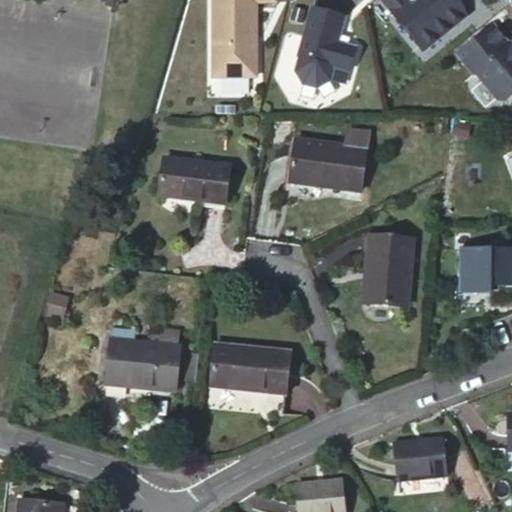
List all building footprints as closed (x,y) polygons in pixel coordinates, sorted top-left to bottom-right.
[(212,0),(212,81),(254,81),(254,6),(276,6),(275,0),(212,0)] [(411,0),(383,0),(424,50),(452,28),(455,31),(470,19),(454,0),(414,0),(413,2),(411,0)] [(347,21),(314,11),(300,62),(301,62),(297,76),(304,89),(318,93),(331,86),(335,72),(351,77),(358,54),(339,48),(347,21)] [(511,47),(495,27),(461,56),(478,77),(479,76),(501,103),(508,104),(511,101),(511,47)] [(424,50),(427,54),(455,31),(452,28),(424,50)] [(365,195),(371,152),(373,135),(354,133),(352,149),(299,142),(293,185),(365,195)] [(221,207),(226,171),(161,162),(155,197),(221,207)] [(405,311),(412,244),(370,240),(366,277),(373,278),(371,308),(405,311)] [(511,295),(511,279),(511,258),(457,257),(456,295),(511,295)] [(373,278),(366,277),(364,307),(371,308),(373,278)] [(178,354),(110,347),(105,388),(173,396),(178,354)] [(290,402),(296,361),(221,352),(216,394),(290,402)] [(192,360),(189,387),(199,388),(202,361),(192,360)] [(511,453),(511,417),(503,417),(504,454),(511,453)] [(447,494),(447,457),(397,458),(398,495),(447,494)] [(346,511),(344,481),(295,485),(296,511),(346,511)]
